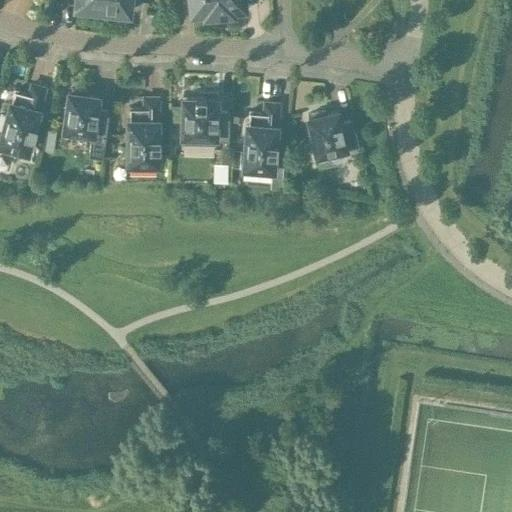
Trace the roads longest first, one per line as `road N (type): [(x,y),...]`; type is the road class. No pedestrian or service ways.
road 1 (residential): [(0,19),(75,41),(279,52)]
road 2 (residential): [(406,68),(402,114),(427,204),(475,262),(511,287)]
road 3 (residential): [(279,52),(406,68)]
